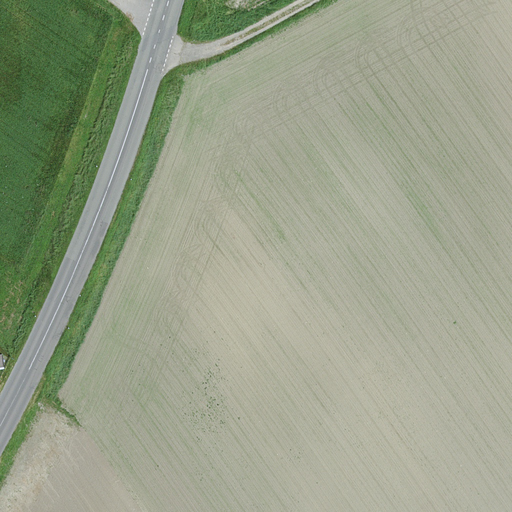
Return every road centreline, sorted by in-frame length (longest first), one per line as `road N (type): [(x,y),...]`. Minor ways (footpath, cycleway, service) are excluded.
road 1 (tertiary): [(169,0),(86,243),(0,428)]
road 2 (track): [(149,65),(212,49),(308,0)]
